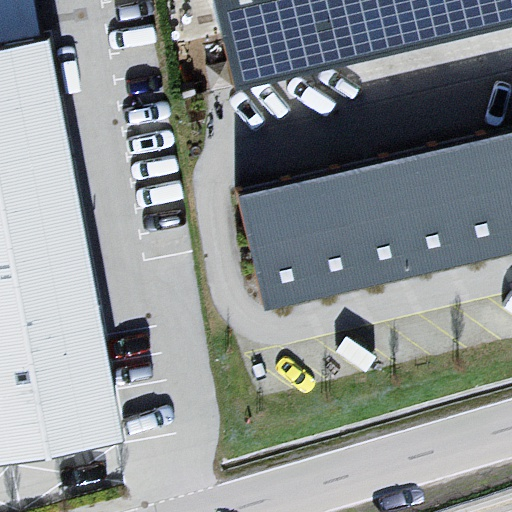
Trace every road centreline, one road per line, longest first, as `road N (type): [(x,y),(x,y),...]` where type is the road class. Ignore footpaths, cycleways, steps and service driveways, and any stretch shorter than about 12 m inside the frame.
road 1 (unknown): [(60,0),(88,39),(136,340)]
road 2 (tertiary): [(511,413),(216,511)]
